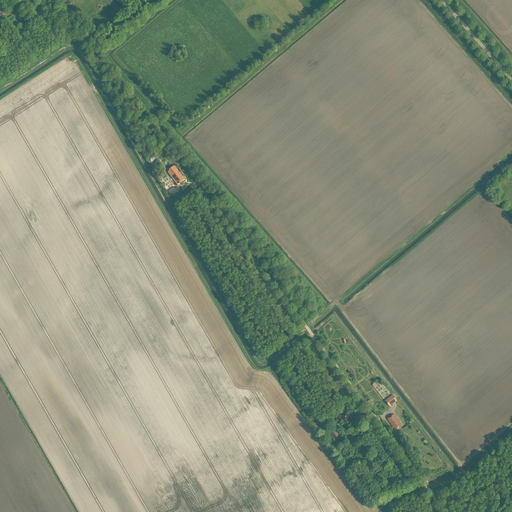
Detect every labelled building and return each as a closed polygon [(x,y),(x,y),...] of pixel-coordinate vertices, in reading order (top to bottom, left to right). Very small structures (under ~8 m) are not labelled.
[(177,186),(185,180),(175,167),(169,171),(170,172),(168,173),(171,177),(169,178),(170,179),(171,178),(177,186)] [(173,188),(168,192),(174,199),(181,193),(177,188),(174,189),(173,188)] [(389,407),(396,402),(379,380),(372,385),(389,407)] [(339,413),(334,416),(338,421),(340,419),(342,422),(344,425),(347,423),(346,422),(349,421),(350,423),(355,420),(352,415),(349,416),(346,412),(341,415),(339,413)] [(396,429),(401,426),(393,415),(387,420),(394,429),(395,428),(396,429)] [(342,442),(343,441),(336,430),(329,435),(326,436),(331,442),(333,441),(336,445),(338,444),(339,445),(342,443),(342,442)]
